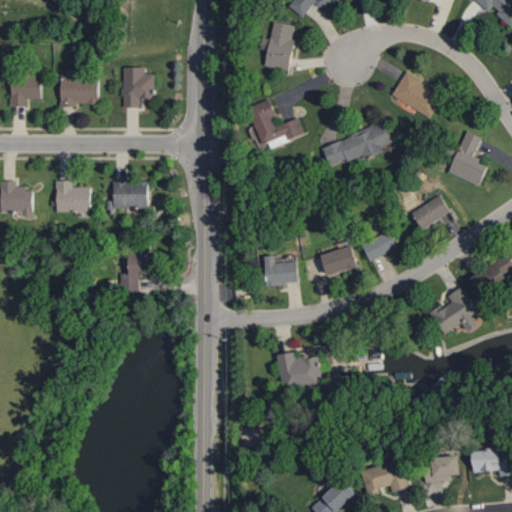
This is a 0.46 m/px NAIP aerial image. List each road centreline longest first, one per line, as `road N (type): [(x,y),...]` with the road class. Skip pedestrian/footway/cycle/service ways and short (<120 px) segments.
road 1 (residential): [(206,319),(306,315),(356,303),(424,270),(511,209)]
road 2 (residential): [(205,145),(0,144)]
road 3 (residential): [(511,119),(463,56),(429,37),(383,35),(352,55)]
road 4 (tertiary): [(205,511),(206,319)]
road 5 (tertiary): [(206,319),(204,128)]
